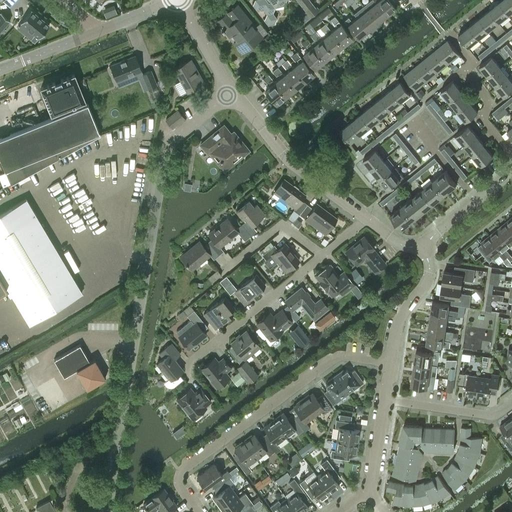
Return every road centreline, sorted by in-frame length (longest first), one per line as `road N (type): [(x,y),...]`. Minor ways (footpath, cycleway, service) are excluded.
road 1 (unclassified): [(110,511),(160,146),(227,95)]
road 2 (residential): [(201,511),(180,479),(190,466),(334,360),(391,366)]
road 3 (tertiary): [(366,222),(286,162),(227,95)]
road 4 (residential): [(189,362),(323,256)]
road 5 (unknown): [(0,324),(43,328),(70,315),(92,296),(103,249)]
road 6 (residential): [(511,154),(482,116),(491,104),(453,38)]
road 7 (residential): [(218,275),(281,223),(323,256)]
road 8 (residential): [(386,400),(495,416),(511,404)]
road 9 (residential): [(391,366),(401,318),(427,283),(422,247)]
road 10 (unknown): [(103,249),(75,237),(31,194),(0,203)]
